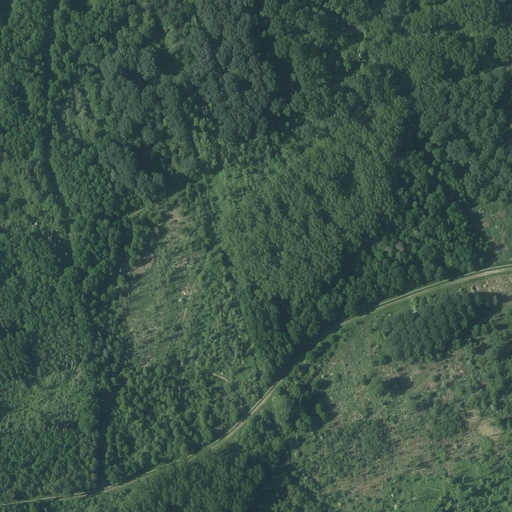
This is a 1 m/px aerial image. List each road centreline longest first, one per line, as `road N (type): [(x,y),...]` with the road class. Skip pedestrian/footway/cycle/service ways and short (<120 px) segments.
road 1 (track): [(0,508),(104,492),(194,457),(237,429),(328,332),(406,298),(511,269)]
road 2 (track): [(104,492),(93,332),(45,143),(51,0)]
